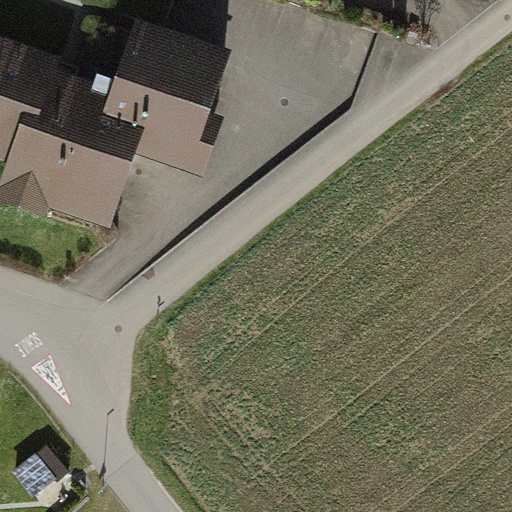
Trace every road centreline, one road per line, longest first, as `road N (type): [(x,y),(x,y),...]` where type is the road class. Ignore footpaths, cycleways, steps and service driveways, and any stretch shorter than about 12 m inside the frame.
road 1 (residential): [(71,362),(511,11)]
road 2 (residential): [(71,362),(119,464),(157,511)]
